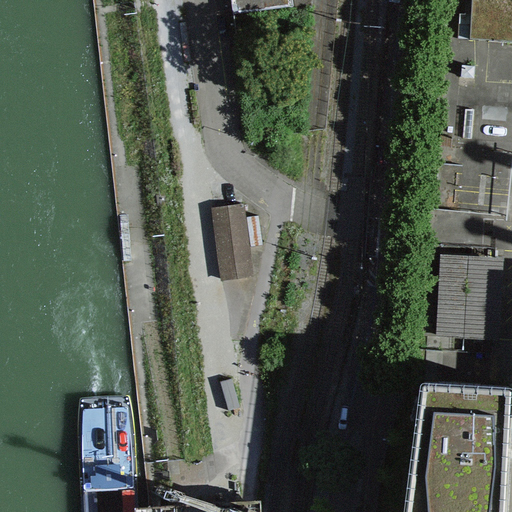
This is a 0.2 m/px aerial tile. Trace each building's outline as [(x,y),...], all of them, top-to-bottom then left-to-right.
[(290,0),(232,0),(234,13),(291,5),(290,0)] [(511,0),(471,0),(472,7),(470,39),(511,40),(511,0)] [(472,7),(453,6),(452,39),(470,39),(472,7)] [(511,138),(511,107),(441,104),(432,204),(504,213),(511,138)] [(213,208),(223,278),(253,274),(243,204),(213,208)] [(502,257),(440,253),(435,335),(461,337),(497,339),(502,257)] [(460,351),(461,337),(435,335),(435,349),(460,351)] [(504,511),(511,386),(510,386),(509,386),(509,385),(424,380),(424,381),(423,382),(422,382),(405,511),(504,511)]
